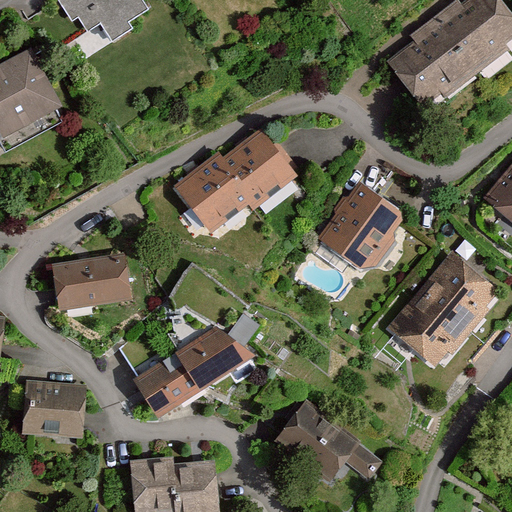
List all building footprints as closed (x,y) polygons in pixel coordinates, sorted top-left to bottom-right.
[(57,0),(58,0),(52,4),(71,36),(78,32),(88,48),(102,40),(113,58),(134,45),(129,38),(151,25),(135,0),(57,0)] [(511,29),(488,0),(465,0),(381,68),(426,123),(511,53),(511,29)] [(32,65),(0,82),(0,156),(65,124),(32,65)] [(261,138),(221,166),(258,218),(298,190),(261,138)] [(216,164),(174,194),(210,244),(252,214),(216,164)] [(511,169),(485,204),(511,224),(511,169)] [(357,193),(315,246),(361,282),(403,228),(357,193)] [(499,299),(448,257),(385,332),(437,374),(499,299)] [(127,263),(50,272),(57,322),(133,313),(127,263)] [(222,341),(134,392),(160,430),(262,376),(222,341)] [(87,398),(23,394),(20,450),(83,454),(87,398)] [(307,413),(273,457),(332,503),(351,479),(370,493),(385,473),(307,413)] [(194,472),(194,478),(177,479),(179,511),(219,511),(217,470),(194,472)] [(173,511),(170,471),(130,474),(133,511),(173,511)]
